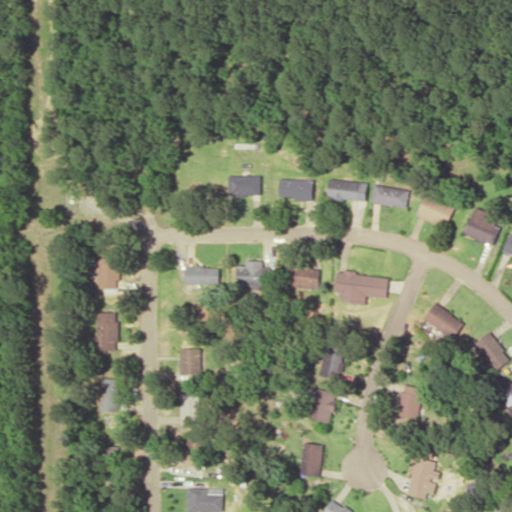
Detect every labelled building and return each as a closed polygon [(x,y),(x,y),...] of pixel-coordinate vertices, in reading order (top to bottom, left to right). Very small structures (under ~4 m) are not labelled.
[(262,174),(230,174),(231,195),(263,194),(262,174)] [(280,197),(314,198),(315,178),(281,177),(280,197)] [(369,182),(331,177),(328,196),(366,201),(369,182)] [(373,202),(408,206),(410,188),(375,184),(373,202)] [(419,213),(448,225),(456,206),(427,194),(419,213)] [(501,226),(495,224),(498,214),(476,206),(465,233),(495,244),(501,226)] [(120,287),(121,251),(101,250),(100,287),(120,287)] [(264,260),(247,259),(247,264),(239,264),(238,283),(271,284),(271,266),(264,266),(264,260)] [(221,283),(221,266),(187,265),(187,282),(221,283)] [(292,267),(291,285),(320,286),(320,268),(292,267)] [(340,270),(337,300),(364,303),(365,294),(387,297),(389,275),(340,270)] [(454,338),(465,322),(436,301),(425,317),(454,338)] [(120,344),(119,310),(99,311),(100,345),(120,344)] [(510,355),(491,330),(471,346),(485,364),(490,360),(495,366),(510,355)] [(339,378),(346,349),(328,344),(320,374),(339,378)] [(204,347),(184,347),(183,373),(203,373),(204,347)] [(120,410),(121,378),(103,377),(102,410),(120,410)] [(400,415),(420,418),(424,386),(405,383),(400,415)] [(511,383),(493,391),(505,421),(511,417),(511,383)] [(333,421),(337,390),(315,387),(311,419),(333,421)] [(202,391),(183,391),(183,422),(201,422),(202,391)] [(205,465),(206,434),(186,434),(186,465),(205,465)] [(302,474),(322,475),(323,442),(304,441),(302,474)] [(122,446),(103,443),(99,474),(117,477),(122,446)] [(437,493),(441,470),(436,469),(438,460),(418,456),(410,493),(428,497),(429,491),(437,493)] [(223,510),(224,487),(188,486),(187,509),(223,510)] [(358,511),(334,499),(326,511),(358,511)]
